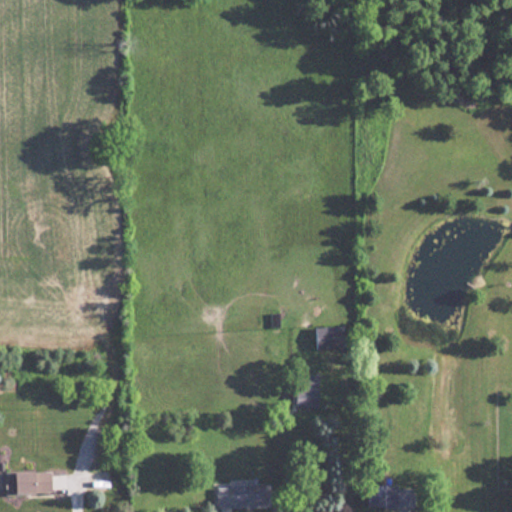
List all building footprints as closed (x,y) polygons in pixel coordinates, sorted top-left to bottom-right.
[(314,350),(342,348),(341,326),(313,327),(314,350)] [(293,407),(316,407),(316,375),(301,374),(301,388),(293,388),(293,407)] [(48,471),(2,472),(3,494),(49,492),(48,471)] [(215,486),(215,508),(268,506),(267,484),(215,486)] [(365,507),(413,507),(413,488),(395,488),(395,485),(365,485),(365,507)]
